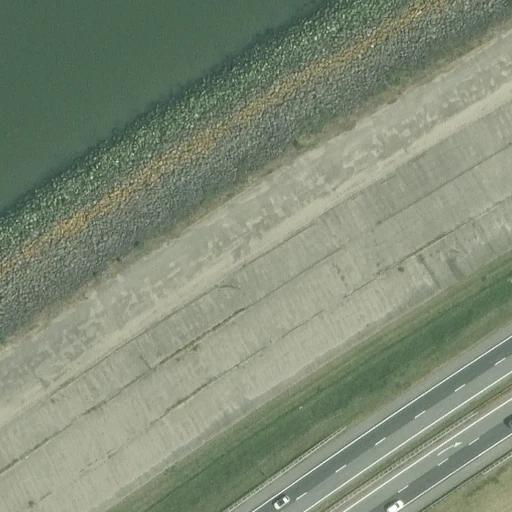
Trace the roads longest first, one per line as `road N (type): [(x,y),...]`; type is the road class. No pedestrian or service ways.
road 1 (trunk): [(511,355),(279,511)]
road 2 (trunk): [(369,511),(511,418)]
